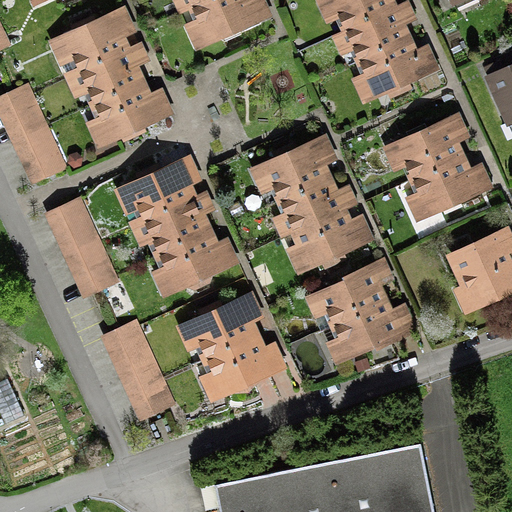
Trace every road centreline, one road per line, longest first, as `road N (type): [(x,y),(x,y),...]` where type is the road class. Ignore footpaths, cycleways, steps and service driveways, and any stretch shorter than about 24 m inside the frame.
road 1 (residential): [(511,333),(0,511)]
road 2 (unknown): [(463,511),(423,364)]
